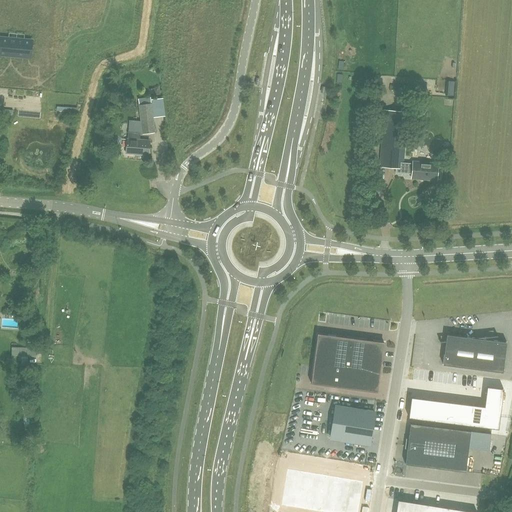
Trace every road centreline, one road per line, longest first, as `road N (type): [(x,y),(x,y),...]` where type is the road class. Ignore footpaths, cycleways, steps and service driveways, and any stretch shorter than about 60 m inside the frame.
road 1 (unclassified): [(255,0),(233,113),(220,137),(184,165),(168,229)]
road 2 (unclassified): [(406,257),(408,303),(380,478)]
road 3 (primary): [(222,322),(193,511)]
road 4 (primary): [(217,511),(249,340)]
road 5 (tertiary): [(0,202),(168,229)]
road 6 (primary): [(289,159),(307,0)]
road 7 (primary): [(285,0),(282,57),(258,157)]
road 8 (unclassified): [(380,478),(511,493)]
